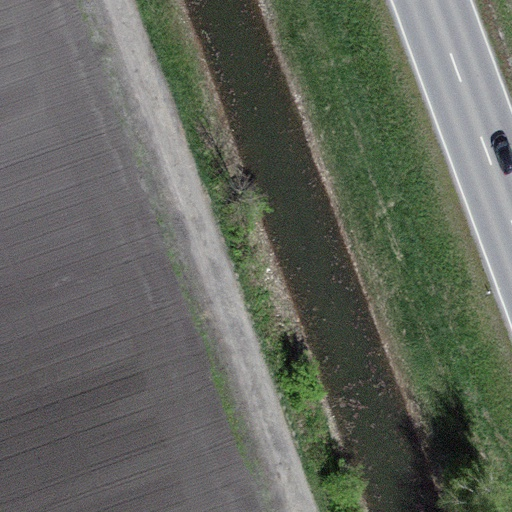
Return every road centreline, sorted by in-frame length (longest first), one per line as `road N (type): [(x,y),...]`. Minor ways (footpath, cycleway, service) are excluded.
road 1 (track): [(300,511),(113,0)]
road 2 (primary): [(511,227),(428,0)]
